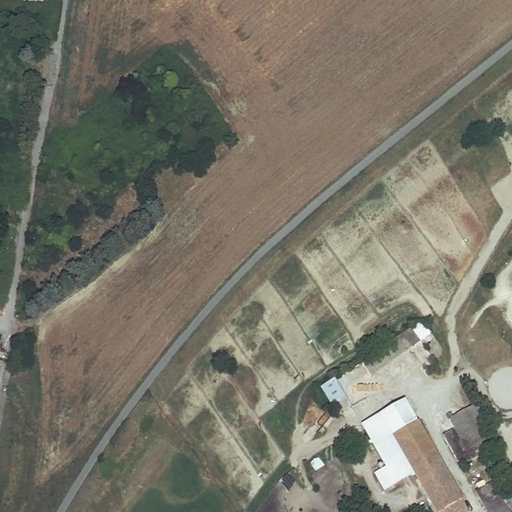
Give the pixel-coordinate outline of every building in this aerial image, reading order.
[(419,341),(420,342),(432,334),(422,320),(411,329),(419,341)] [(419,341),(411,329),(409,327),(360,362),(370,376),(419,341)] [(348,407),(332,380),(321,387),(337,414),(348,407)] [(431,447),(404,401),(381,415),(407,461),(431,447)] [(462,413),(478,442),(492,435),(475,403),(460,410),(462,413)] [(443,436),(460,467),(485,454),(478,442),(462,413),(448,420),(454,430),(443,436)] [(374,473),(384,490),(414,473),(436,511),(451,511),(449,508),(461,500),(431,447),(407,461),(381,415),(361,426),(382,462),(379,463),(382,469),(374,473)] [(318,456),(309,462),(314,470),(323,465),(318,456)] [(511,511),(511,506),(497,480),(492,482),(509,511),(511,511)] [(476,491),(487,511),(509,511),(492,482),(485,486),(482,481),(476,485),(478,490),(476,491)] [(449,508),(451,511),(468,511),(461,500),(449,508)]
